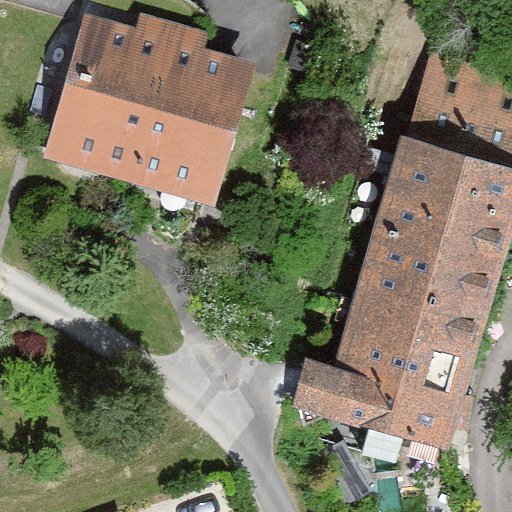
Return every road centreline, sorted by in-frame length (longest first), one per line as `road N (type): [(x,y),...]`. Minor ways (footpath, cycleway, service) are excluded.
road 1 (residential): [(0,281),(98,331),(179,386),(254,452),(283,511)]
road 2 (residential): [(511,368),(492,469),(495,511)]
